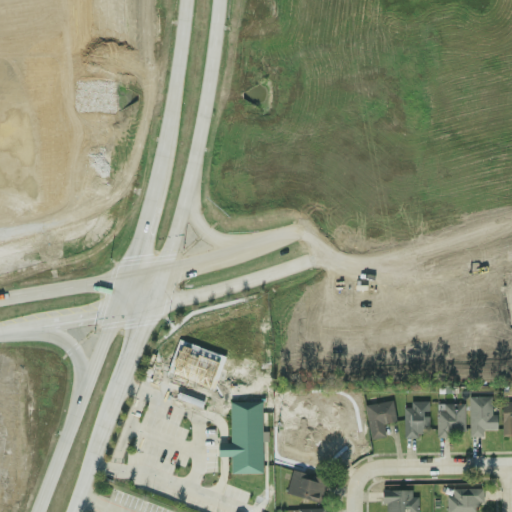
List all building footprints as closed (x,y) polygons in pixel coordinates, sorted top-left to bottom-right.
[(482,435),(482,428),(493,428),(493,395),(469,395),(469,435),(482,435)] [(229,474),(261,474),(261,442),(267,442),(267,431),(261,431),(261,401),(229,401),(229,444),(217,444),(217,457),(229,457),(229,474)] [(511,401),(501,401),(501,435),(511,435),(511,401)] [(383,423),(393,423),(392,402),(366,403),(367,438),(383,437),(383,423)] [(428,403),(403,403),(403,435),(428,435),(428,403)] [(436,435),(463,435),(463,403),(436,403),(436,435)] [(323,414),(327,419),(319,426),(342,452),(352,443),(343,433),(353,425),(335,404),(323,414)] [(289,446),(315,469),(331,451),(305,427),(289,446)] [(319,503),(325,479),(291,469),(285,493),(319,503)] [(447,511),(480,511),(480,488),(447,488),(447,511)] [(381,511),(417,511),(417,489),(381,489),(381,511)]
